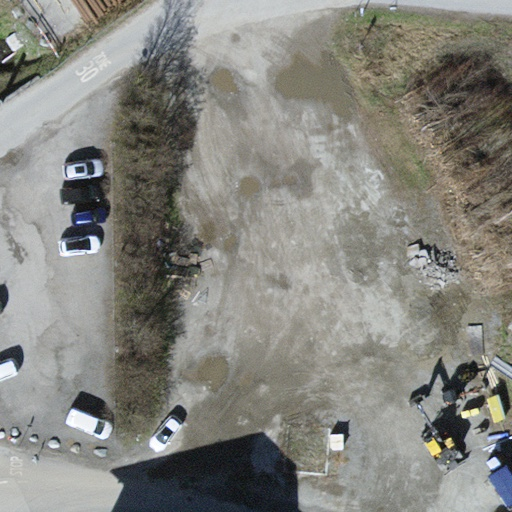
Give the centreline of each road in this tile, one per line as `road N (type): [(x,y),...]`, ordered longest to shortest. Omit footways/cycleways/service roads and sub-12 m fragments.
road 1 (unclassified): [(185,0),(0,131)]
road 2 (residential): [(0,484),(40,480),(163,511)]
